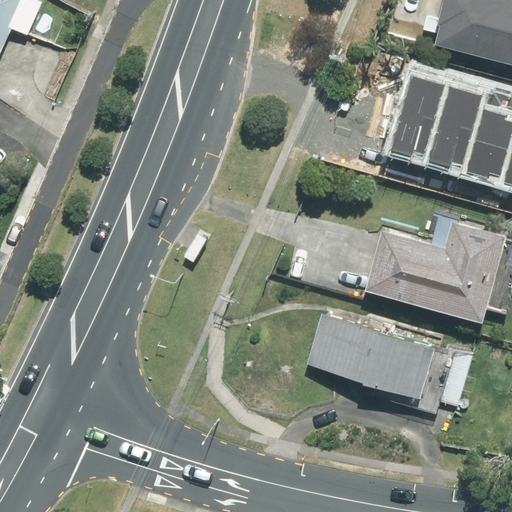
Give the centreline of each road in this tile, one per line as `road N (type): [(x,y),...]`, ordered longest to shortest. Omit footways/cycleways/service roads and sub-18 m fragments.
road 1 (primary): [(41,410),(214,0)]
road 2 (tertiary): [(399,511),(194,464),(41,410)]
